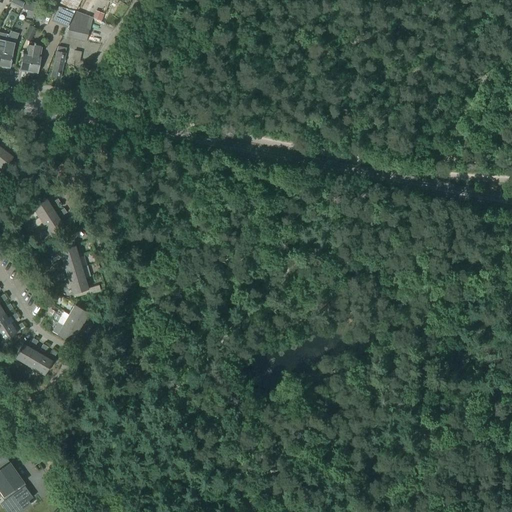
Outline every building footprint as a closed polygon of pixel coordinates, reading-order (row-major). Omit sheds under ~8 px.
[(10,0),(9,4),(15,6),(20,8),(24,1),(22,0),(10,0)] [(75,11),(80,0),(61,0),(60,3),(75,11)] [(90,13),(96,0),(85,0),(81,9),(90,13)] [(110,0),(108,5),(114,9),(118,0),(110,0)] [(41,4),(25,1),(22,9),(36,14),(41,4)] [(67,26),(74,12),(58,7),(52,19),(67,26)] [(101,22),(104,14),(95,10),(92,19),(101,22)] [(86,42),(88,30),(90,31),(92,18),(75,12),(71,19),(69,26),(66,37),(86,42)] [(29,42),(36,29),(30,26),(24,39),(29,42)] [(0,66),(9,68),(12,53),(14,43),(5,41),(0,65),(0,66)] [(28,72),(33,43),(28,42),(26,53),(23,53),(20,70),(28,72)] [(42,45),(33,43),(28,72),(37,74),(42,45)] [(65,54),(66,48),(58,47),(57,52),(56,52),(54,62),(51,77),(60,79),(63,64),(65,54)] [(5,148),(9,142),(5,139),(1,145),(5,148)] [(14,154),(18,149),(14,146),(10,151),(14,154)] [(0,167),(3,170),(13,157),(3,150),(0,154),(0,167)] [(39,218),(52,209),(46,199),(32,208),(39,218)] [(45,227),(58,218),(52,209),(39,218),(45,227)] [(51,237),(65,228),(58,218),(45,227),(51,237)] [(62,262),(78,257),(75,246),(59,250),(62,262)] [(66,272),(81,268),(78,257),(62,262),(66,272)] [(69,283),(84,279),(81,268),(66,272),(69,283)] [(72,294),(88,290),(84,279),(69,283),(72,294)] [(83,323),(89,313),(74,305),(69,315),(83,323)] [(0,329),(10,323),(4,314),(0,316),(0,329)] [(77,333),(83,323),(69,315),(63,325),(77,333)] [(0,337),(3,342),(16,333),(10,323),(0,329),(0,337)] [(71,343),(77,333),(63,325),(57,335),(71,343)] [(24,364),(33,350),(23,344),(14,358),(24,364)] [(34,370),(42,355),(33,350),(24,364),(34,370)] [(44,375),(52,361),(42,355),(34,370),(44,375)] [(4,458),(0,461),(0,491),(3,496),(6,494),(11,502),(7,504),(12,511),(31,498),(24,487),(23,487),(21,484),(22,483),(17,474),(18,473),(12,464),(10,466),(9,464),(8,465),(4,458)]
